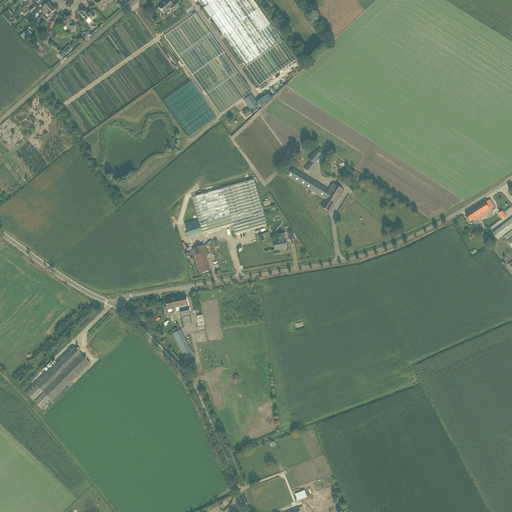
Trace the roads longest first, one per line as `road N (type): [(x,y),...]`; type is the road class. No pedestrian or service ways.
road 1 (unclassified): [(110,302),(373,249),(511,171)]
road 2 (unclassified): [(248,511),(187,380),(110,302)]
road 3 (unclassified): [(0,120),(137,0)]
road 4 (unclassified): [(110,302),(0,233)]
